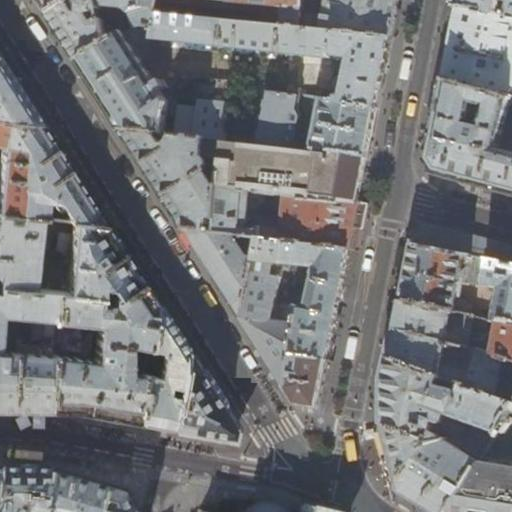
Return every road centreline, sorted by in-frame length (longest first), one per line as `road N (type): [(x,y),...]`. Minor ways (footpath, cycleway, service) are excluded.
road 1 (tertiary): [(335,490),(285,431),(4,0)]
road 2 (tertiary): [(335,490),(99,443),(0,439)]
road 3 (residential): [(335,490),(389,192)]
road 4 (residential): [(389,192),(427,0)]
road 5 (residential): [(511,225),(389,192)]
